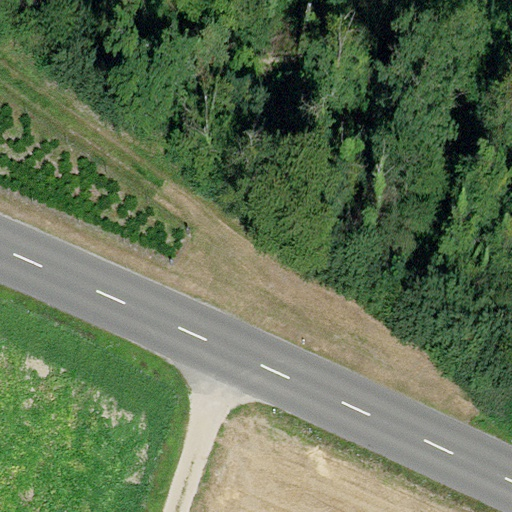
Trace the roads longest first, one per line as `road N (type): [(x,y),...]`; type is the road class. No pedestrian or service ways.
road 1 (tertiary): [(0,252),(511,488)]
road 2 (track): [(169,511),(222,354)]
